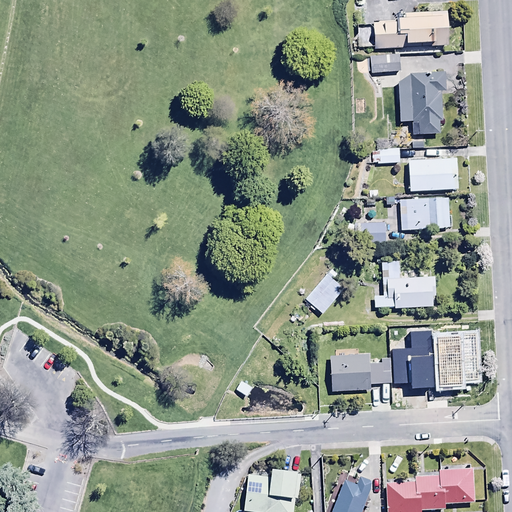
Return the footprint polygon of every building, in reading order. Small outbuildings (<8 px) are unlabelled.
[(374,24),(374,51),(448,49),(447,16),(404,17),(405,23),(374,24)] [(369,60),(371,76),(400,75),(399,58),(369,60)] [(409,78),(397,87),(399,127),(411,126),(411,138),(438,137),(437,127),(441,127),(440,97),(446,97),(445,77),(409,78)] [(372,152),(372,167),(399,166),(398,152),(372,152)] [(408,165),(409,196),(447,195),(447,197),(453,197),(453,194),(457,194),(456,163),(408,165)] [(447,201),(399,204),(401,235),(449,232),(447,201)] [(387,225),(358,226),(358,242),(363,242),(363,245),(387,245),(387,225)] [(367,277),(376,277),(376,264),(368,263),(367,277)] [(394,311),(394,313),(436,311),(434,280),(401,282),(401,265),(382,266),(383,300),(374,300),(375,312),(394,311)] [(419,336),(396,336),(396,351),(419,351),(419,336)] [(404,377),(404,394),(447,394),(447,382),(439,382),(439,364),(420,364),(420,358),(407,357),(407,377),(404,377)] [(369,358),(330,359),(332,396),(371,394),(371,388),(390,387),(389,365),(370,366),(369,358)] [(241,384),(236,393),(247,400),(252,391),(241,384)] [(252,511),(293,511),(295,499),(298,499),(301,474),(297,473),(297,471),(271,467),(270,477),(248,474),(243,511),(252,511)] [(383,482),(384,511),(418,511),(419,510),(443,509),(443,504),(472,503),(471,468),(437,470),(437,476),(413,476),(413,481),(383,482)] [(344,480),(330,511),(358,511),(371,482),(358,476),(355,484),(344,480)]
